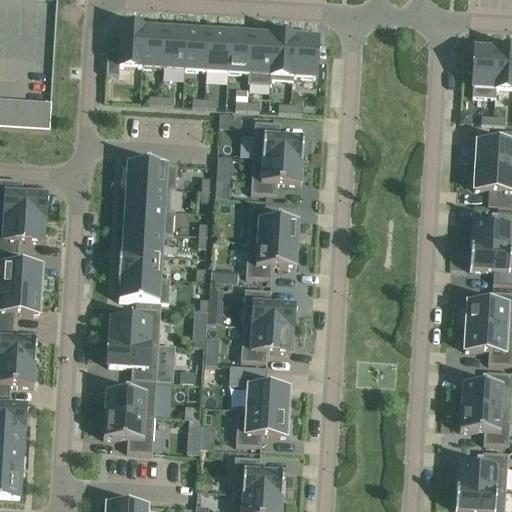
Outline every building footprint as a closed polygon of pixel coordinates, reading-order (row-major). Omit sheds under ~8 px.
[(141,71),(144,31),(121,30),(120,54),(107,53),(106,79),(118,79),(119,70),(141,71)] [(163,72),(165,33),(144,31),(142,71),(163,72)] [(184,74),(187,34),(165,33),(163,72),(184,74)] [(206,75),(208,35),(187,34),(184,74),(206,75)] [(227,76),(230,37),(208,35),(206,75),(227,76)] [(248,87),(251,38),(230,37),(227,76),(247,77),(247,87),(248,87)] [(269,88),(272,39),(251,38),(248,87),(269,88)] [(293,80),(295,40),(272,39),(269,88),(271,89),(271,84),(293,85),(293,80)] [(315,82),(317,42),(295,40),(293,80),(315,82)] [(495,102),(496,93),(495,93),(497,53),(475,51),(472,101),(495,102)] [(506,93),(511,93),(511,53),(497,53),(495,93),(496,93),(506,93)] [(160,109),(161,101),(149,100),(148,108),(160,109)] [(173,109),(173,101),(161,101),(160,109),(173,109)] [(204,111),(204,103),(192,102),(192,111),(204,111)] [(216,112),(216,104),(204,103),(204,111),(216,112)] [(22,104),(20,131),(48,133),(50,106),(22,104)] [(247,114),(247,106),(235,105),(235,113),(247,114)] [(259,115),(259,106),(247,106),(247,114),(259,115)] [(291,116),(291,108),(279,107),(278,115),(291,116)] [(302,117),(303,109),(291,108),(291,116),(302,117)] [(480,127),(492,128),(492,120),(480,119),(480,127)] [(492,120),(492,128),(504,129),(504,121),(492,120)] [(302,166),(303,141),(279,140),(280,127),(254,126),(252,163),(302,166)] [(476,167),(476,170),(511,172),(511,135),(502,135),(501,147),(477,146),(476,167)] [(309,164),(321,165),(321,156),(310,155),(309,164)] [(302,183),(303,170),(301,170),(302,166),(252,163),(250,198),(276,200),(276,187),(300,189),(301,183),(302,183)] [(175,193),(177,169),(127,166),(125,190),(175,193)] [(511,172),(476,170),(474,194),(498,195),(497,211),(511,211),(511,172)] [(209,195),(210,183),(202,182),(201,194),(209,195)] [(0,183),(0,220),(44,223),(45,198),(22,197),(22,184),(0,183)] [(227,203),(228,186),(216,186),(215,202),(227,203)] [(169,214),(170,194),(175,194),(175,193),(125,190),(124,213),(174,216),(174,215),(169,214)] [(208,207),(209,195),(201,194),(200,206),(208,207)] [(297,249),(299,225),(274,224),(275,211),(250,210),(247,246),(297,249)] [(172,238),(174,216),(124,213),(123,235),(172,238)] [(471,250),(511,252),(511,216),(497,215),(496,228),(472,226),(472,236),(471,250)] [(43,233),(44,223),(0,220),(0,255),(18,257),(19,244),(42,246),(43,241),(44,241),(45,233),(43,233)] [(206,240),(207,228),(199,227),(198,240),(206,240)] [(162,259),(163,239),(172,239),(172,238),(123,235),(121,257),(162,259)] [(206,252),(206,240),(198,240),(198,252),(206,252)] [(296,273),(297,249),(247,246),(245,282),(271,284),(271,271),(296,273)] [(511,288),(511,252),(471,250),(469,274),(493,275),(492,288),(511,288)] [(17,269),(18,257),(0,255),(0,292),(40,295),(41,271),(17,269)] [(161,282),(162,259),(121,257),(119,257),(118,282),(120,282),(170,285),(170,283),(161,282)] [(204,286),(204,273),(196,273),(195,285),(204,286)] [(168,308),(170,285),(120,282),(118,305),(168,308)] [(38,318),(40,295),(0,292),(0,328),(14,329),(14,317),(38,318)] [(292,333),(293,309),(269,307),(270,295),(244,293),(242,330),(292,333)] [(466,331),(511,333),(511,296),(492,296),(491,308),(467,307),(466,327),(466,331)] [(200,303),(199,315),(207,316),(208,304),(200,303)] [(110,327),(109,327),(108,335),(109,335),(109,345),(158,348),(160,313),(135,311),(134,324),(110,322),(110,327)] [(207,320),(207,328),(220,328),(220,320),(207,320)] [(13,342),(14,329),(0,328),(0,365),(35,368),(37,343),(13,342)] [(291,343),(292,333),(242,330),(240,366),(266,367),(266,355),(290,356),(291,352),(292,352),(292,343),(291,343)] [(511,333),(466,331),(464,354),(488,356),(488,368),(511,369),(511,333)] [(156,385),(158,348),(109,345),(107,370),(131,371),(130,384),(156,385)] [(205,360),(204,369),(216,370),(217,361),(205,360)] [(35,372),(35,368),(0,365),(0,401),(9,402),(10,389),(34,391),(34,385),(35,385),(36,372),(35,372)] [(248,391),(246,414),(286,417),(287,393),(265,391),(266,373),(228,372),(227,390),(248,391)] [(511,376),(488,375),(487,388),(462,387),(461,410),(501,413),(502,389),(511,389),(511,376)] [(154,422),(156,385),(130,384),(130,396),(105,395),(104,419),(154,422)] [(0,407),(0,431),(23,433),(25,409),(0,407)] [(508,450),(511,414),(461,411),(459,435),(484,436),(483,449),(508,450)] [(186,412),(185,423),(197,424),(198,412),(186,412)] [(285,440),(287,417),(286,417),(246,414),(237,414),(235,450),(261,451),(261,439),(285,440)] [(152,458),(154,422),(104,419),(103,443),(127,444),(126,457),(152,458)] [(201,425),(188,424),(188,434),(200,435),(201,425)] [(0,453),(22,455),(23,433),(0,431),(0,453)] [(0,476),(20,478),(22,455),(0,453),(0,476)] [(456,491),(496,494),(497,470),(508,471),(508,458),(483,457),(482,469),(457,467),(456,491)] [(259,475),(260,463),(234,461),(232,497),(282,500),(283,476),(259,475)] [(0,500),(19,502),(20,478),(0,476),(0,500)] [(504,511),(506,494),(456,491),(454,511),(504,511)] [(282,511),(283,505),(281,505),(282,500),(232,497),(231,511),(282,511)]
